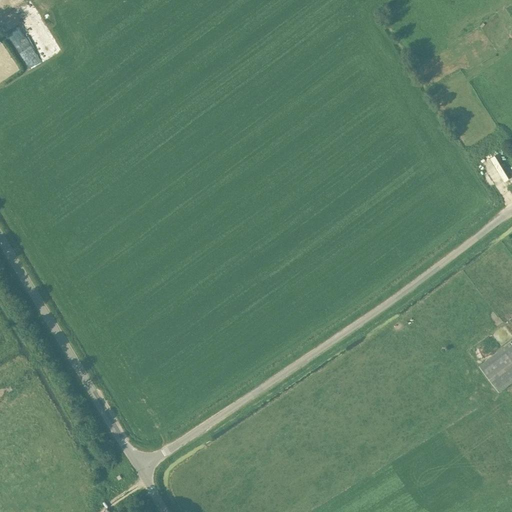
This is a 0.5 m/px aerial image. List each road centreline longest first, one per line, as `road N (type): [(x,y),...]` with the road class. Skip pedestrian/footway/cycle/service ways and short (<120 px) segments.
road 1 (unclassified): [(139,467),(511,209)]
road 2 (unclassified): [(139,467),(0,240)]
